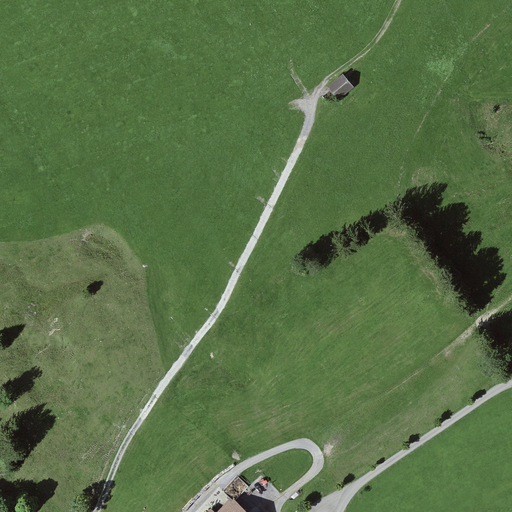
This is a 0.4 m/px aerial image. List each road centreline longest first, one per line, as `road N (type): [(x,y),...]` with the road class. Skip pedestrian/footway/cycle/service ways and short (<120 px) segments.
road 1 (track): [(398,0),(361,56),(314,97),(305,133),(220,309),(129,434),(96,511)]
road 2 (unclassified): [(340,511),(352,489),(511,382)]
